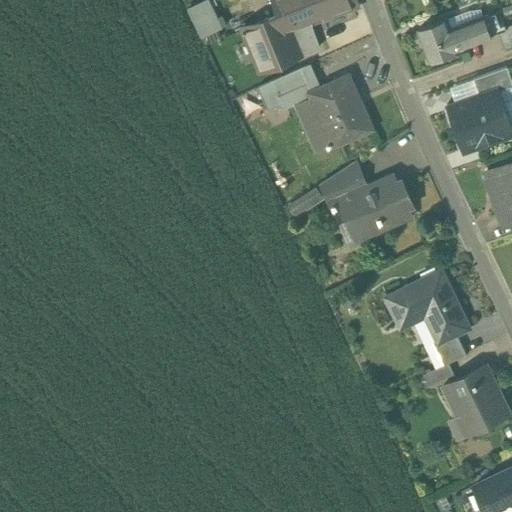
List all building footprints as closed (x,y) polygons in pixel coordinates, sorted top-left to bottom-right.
[(195,0),(186,5),(201,35),(222,25),(209,0),(195,0)] [(320,47),(312,23),(308,25),(298,0),(275,0),(280,13),(243,28),(260,70),(320,47)] [(357,0),(298,0),(308,25),(312,23),(360,5),(357,0)] [(488,14),(483,16),(481,12),(478,14),(479,18),(472,20),(479,39),(490,35),(489,32),(494,30),(488,14)] [(446,18),(418,29),(430,61),(457,50),(457,48),(450,29),(459,25),(456,16),(446,19),(446,18)] [(459,25),(450,29),(457,48),(479,39),(472,20),(459,25)] [(511,23),(497,29),(505,49),(511,46),(511,23)] [(315,91),(304,66),(272,79),(283,105),(315,91)] [(511,80),(507,66),(473,78),(479,95),(497,89),(497,90),(511,85),(511,80)] [(358,75),(315,91),(336,147),(378,129),(358,75)] [(479,95),(447,106),(454,125),(456,125),(464,149),(482,143),(482,145),(497,140),(497,138),(511,133),(497,90),(497,89),(479,95)] [(354,160),(321,181),(326,192),(337,187),(342,198),(367,188),(354,160)] [(511,162),(486,171),(504,223),(511,220),(511,162)] [(367,188),(342,198),(359,235),(410,212),(394,176),(367,188)] [(326,192),(321,181),(287,203),(294,215),(327,195),(326,192)] [(450,298),(438,272),(387,296),(401,325),(426,313),(438,339),(439,340),(456,332),(467,326),(453,297),(450,298)] [(456,332),(439,340),(438,339),(432,341),(443,363),(443,364),(448,361),(466,353),(456,332)] [(443,363),(423,373),(428,385),(454,373),(448,361),(443,364),(443,363)] [(485,364),(443,384),(467,432),(508,412),(485,364)] [(511,471),(510,467),(474,484),(486,511),(504,503),(511,499),(511,471)]
